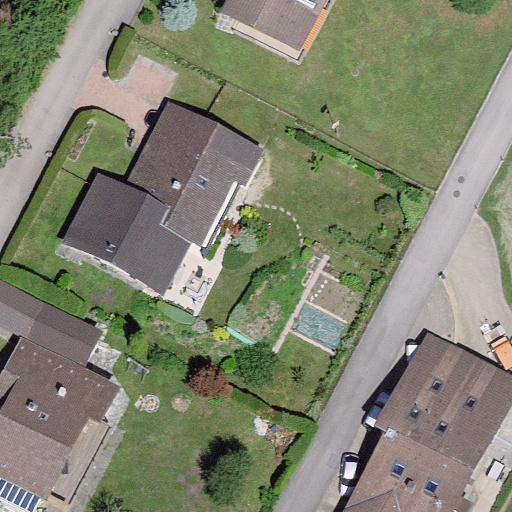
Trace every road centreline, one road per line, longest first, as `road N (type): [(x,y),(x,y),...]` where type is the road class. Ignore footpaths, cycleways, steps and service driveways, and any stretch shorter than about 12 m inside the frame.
road 1 (residential): [(511,106),(296,511)]
road 2 (residential): [(115,0),(0,206)]
